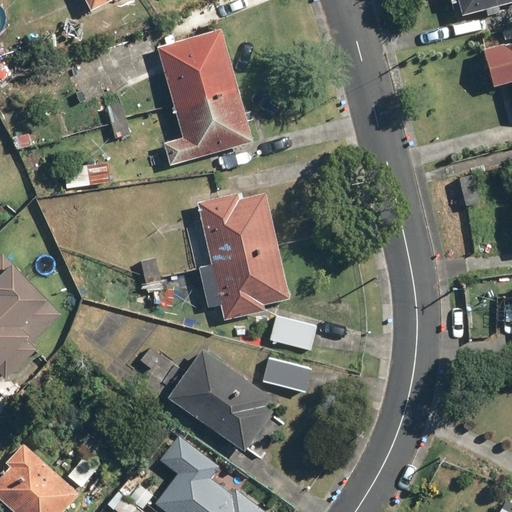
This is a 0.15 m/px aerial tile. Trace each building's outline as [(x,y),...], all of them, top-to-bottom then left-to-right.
[(75,0),(82,14),(109,0),(75,0)] [(511,0),(450,0),(455,18),(511,3),(511,0)] [(62,22),(44,31),(57,54),(74,45),(62,22)] [(153,49),(178,141),(158,147),(165,170),(248,146),(216,32),(153,49)] [(511,42),(476,53),(486,90),(504,85),(511,114),(511,42)] [(122,103),(103,107),(110,143),(129,139),(122,103)] [(109,163),(67,165),(68,190),(110,188),(109,163)] [(472,173),(451,179),(461,212),(481,206),(472,173)] [(264,194),(193,210),(220,322),(290,306),(264,194)] [(0,380),(2,382),(35,352),(26,343),(55,316),(0,256),(0,380)] [(153,257),(136,261),(144,297),(161,293),(153,257)] [(315,326),(273,316),(266,345),(308,356),(315,326)] [(259,408),(267,397),(196,349),(161,402),(238,453),(266,412),(259,408)] [(304,369),(264,357),(256,382),(297,394),(304,369)] [(212,467),(174,436),(154,460),(174,476),(152,502),(164,511),(254,511),(231,493),(226,498),(202,478),(212,467)] [(54,511),(70,494),(17,446),(0,465),(0,509),(3,511),(54,511)] [(82,452),(61,475),(76,488),(97,464),(82,452)] [(114,484),(100,472),(81,495),(95,507),(114,484)] [(130,511),(134,508),(114,491),(101,506),(108,511),(130,511)] [(91,511),(93,511),(78,499),(67,511),(91,511)]
